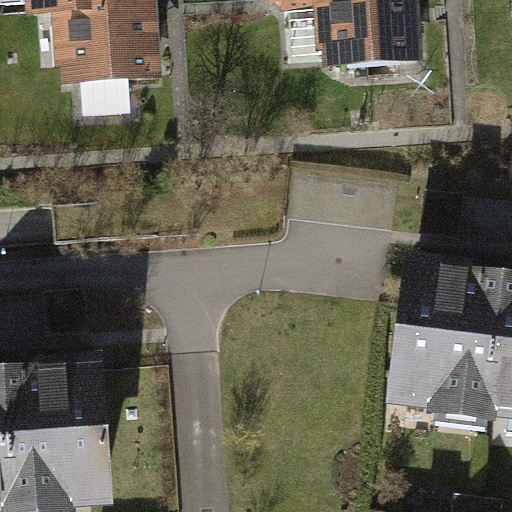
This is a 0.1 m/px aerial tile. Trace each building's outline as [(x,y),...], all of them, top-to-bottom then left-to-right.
[(129,0),(25,0),(27,21),(54,20),(130,14),(129,0)] [(392,0),(289,0),(291,12),(320,10),(393,4),(392,0)] [(393,4),(320,10),(326,77),(426,68),(420,2),(393,4)] [(130,14),(54,20),(59,93),(162,85),(156,12),(130,14)] [(511,283),(411,270),(388,437),(511,454),(511,283)] [(116,511),(105,367),(0,374),(0,511),(116,511)]
